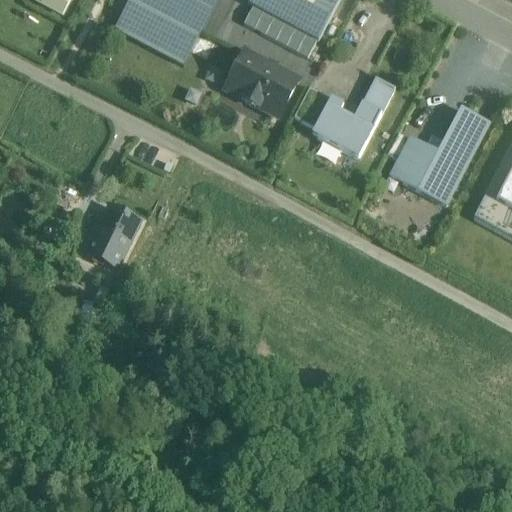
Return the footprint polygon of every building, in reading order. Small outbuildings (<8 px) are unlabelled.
[(31,0),(63,16),(71,0),(31,0)] [(130,0),(114,31),(184,68),(219,0),(130,0)] [(341,0),(251,0),(248,6),(318,44),(341,0)] [(298,83),(245,55),(239,67),(235,71),(233,75),(232,79),(231,81),(238,84),(232,95),(242,100),(245,104),(250,106),(254,108),(259,109),(279,119),(298,83)] [(394,91),(375,81),(365,101),(385,111),(395,91),(394,90),(394,91)] [(330,102),(310,91),(309,90),(294,120),(315,131),(330,102)] [(354,122),(340,115),(343,108),(331,102),(315,131),(312,137),(358,161),(385,111),(365,101),(354,122)] [(435,154),(410,141),(398,163),(390,178),(446,208),(489,127),(461,112),(440,152),(440,153),(435,154)] [(409,142),(399,136),(387,157),(398,163),(409,142)] [(511,151),(475,223),(511,241),(511,151)] [(139,226),(109,211),(88,254),(117,269),(139,226)] [(103,311),(82,302),(74,321),(95,330),(103,311)]
